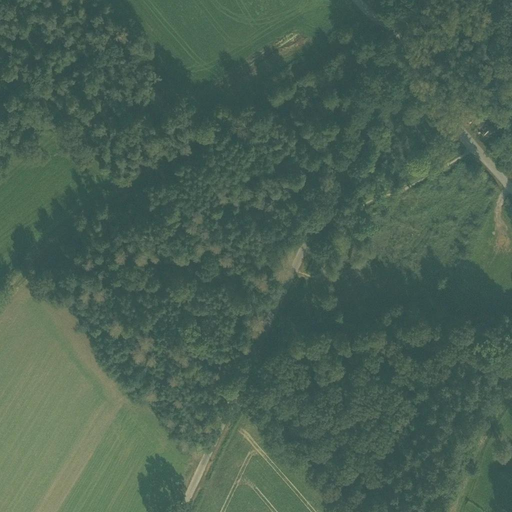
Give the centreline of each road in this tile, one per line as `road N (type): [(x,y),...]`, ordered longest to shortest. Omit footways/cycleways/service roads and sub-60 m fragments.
road 1 (track): [(292,266),(181,511)]
road 2 (track): [(401,30),(292,266)]
road 3 (unclassified): [(511,189),(391,54)]
